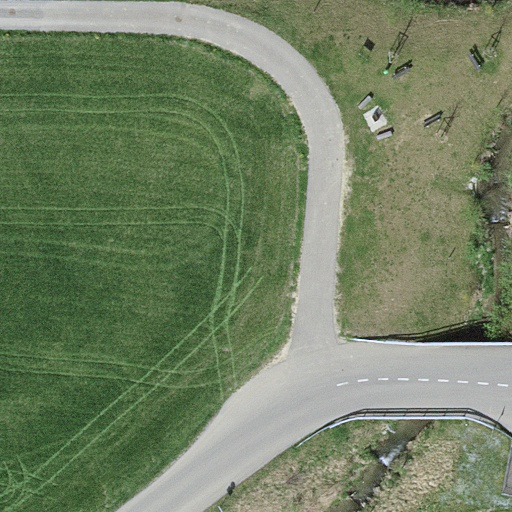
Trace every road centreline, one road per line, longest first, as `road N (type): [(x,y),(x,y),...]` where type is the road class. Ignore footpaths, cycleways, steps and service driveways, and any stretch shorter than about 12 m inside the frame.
road 1 (unclassified): [(0,15),(173,18),(256,33),(305,79),(328,142),(315,387)]
road 2 (unclassified): [(315,387),(155,511)]
road 3 (unclassified): [(511,387),(389,379),(315,387)]
